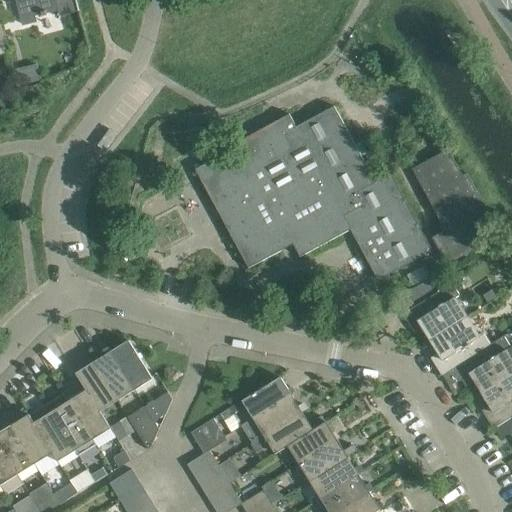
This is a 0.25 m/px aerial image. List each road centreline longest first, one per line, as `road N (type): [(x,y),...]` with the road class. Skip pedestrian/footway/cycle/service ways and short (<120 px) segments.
road 1 (residential): [(485,511),(475,480),(410,376),(396,367),(63,292)]
road 2 (residential): [(63,292),(50,243),(51,188),(138,61),(154,0)]
